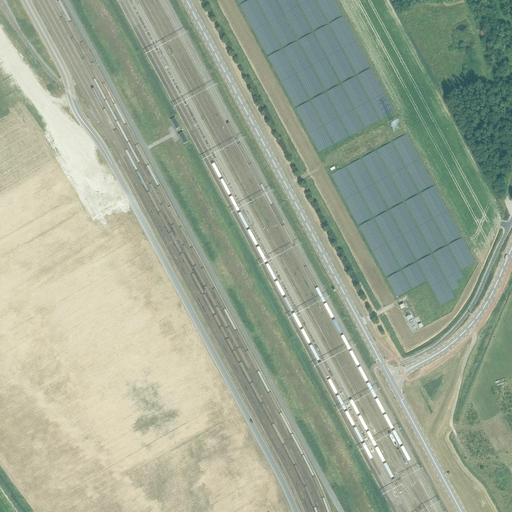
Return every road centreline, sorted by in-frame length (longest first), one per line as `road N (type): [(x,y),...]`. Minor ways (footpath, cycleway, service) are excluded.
road 1 (unclassified): [(296,511),(79,116),(25,0)]
road 2 (secondary): [(389,379),(186,0)]
road 3 (secondary): [(389,379),(467,329),(511,248)]
road 4 (secondary): [(461,511),(389,379)]
